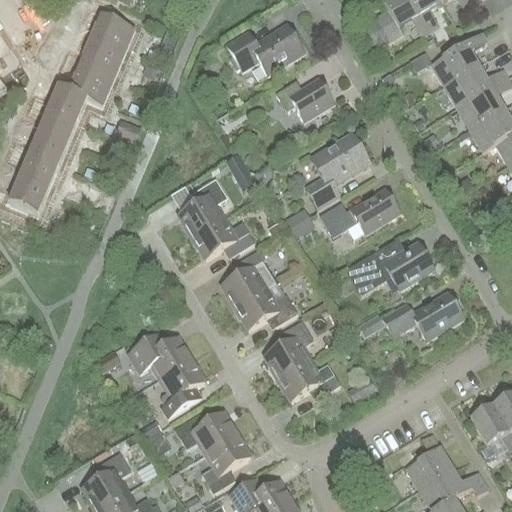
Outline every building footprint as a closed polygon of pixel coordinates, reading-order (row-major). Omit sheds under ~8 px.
[(430,36),(408,0),(378,0),(388,15),(364,29),(379,53),(403,39),(399,32),(412,25),(421,41),(430,36)] [(429,15),(442,7),(438,0),(408,0),(430,36),(439,31),(429,15)] [(438,0),(442,7),(453,0),(455,0),(465,16),(474,10),(467,0),(438,0)] [(90,44),(124,59),(135,32),(88,13),(84,22),(97,28),(90,44)] [(267,80),(304,58),(288,31),(256,50),(248,37),(227,51),(242,77),(259,67),(267,80)] [(444,91),(478,71),(471,58),(487,48),(482,39),(432,68),(431,69),(444,91)] [(66,64),(113,84),(124,59),(90,44),(83,60),(70,55),(66,64)] [(431,69),(432,68),(426,57),(410,66),(417,77),(431,69)] [(87,103),(87,104),(102,110),(113,84),(66,64),(62,73),(75,78),(69,94),(87,103)] [(457,113),(508,83),(503,74),(486,84),(478,71),(444,91),(457,113)] [(395,87),(390,78),(381,83),(390,98),(397,94),(393,88),(395,87)] [(470,135),(504,114),(497,101),(511,92),(511,89),(508,83),(457,113),(470,135)] [(303,127),(333,109),(320,86),(303,96),(296,86),(275,98),(287,117),(295,112),(303,127)] [(78,124),(87,103),(69,94),(59,90),(52,106),(36,99),(32,107),(77,126),(78,124)] [(67,149),(77,126),(32,107),(28,116),(45,123),(39,137),(67,149)] [(511,138),(511,126),(511,127),(504,114),(470,135),(483,157),(495,149),(511,138)] [(57,173),(67,149),(39,137),(32,152),(16,145),(12,154),(57,173)] [(508,171),(511,168),(511,138),(495,149),(508,171)] [(354,179),(370,170),(352,139),(310,164),(322,184),(306,193),(318,213),(339,200),(332,188),(352,176),(354,179)] [(119,157),(126,160),(131,150),(124,147),(119,157)] [(48,196),(57,173),(12,154),(9,162),(25,169),(19,184),(48,196)] [(243,196),(257,188),(239,160),(225,168),(243,196)] [(0,203),(38,219),(48,196),(19,184),(13,198),(0,192),(0,203)] [(192,242),(223,224),(215,211),(228,203),(216,185),(190,200),(196,210),(179,220),(192,242)] [(350,215),(350,216),(347,217),(342,208),(321,221),(333,242),(357,227),(366,242),(402,220),(386,193),(350,215)] [(290,233),(309,222),(303,213),(285,224),(290,233)] [(475,229),(483,241),(498,232),(491,220),(475,229)] [(309,222),(290,233),(296,242),(314,231),(309,222)] [(230,236),(223,224),(192,242),(206,265),(227,251),(233,261),(254,248),(243,228),(230,236)] [(388,250),(362,266),(349,274),(349,278),(361,299),(391,282),(399,296),(432,276),(424,263),(426,262),(418,249),(395,262),(388,250)] [(235,313),(266,295),(265,293),(275,287),(262,267),(265,265),(259,255),(238,268),(243,278),(222,291),(235,313)] [(266,295),(235,313),(249,335),(270,322),(276,332),(298,319),(286,301),(274,308),(266,295)] [(406,309),(383,323),(382,324),(393,343),(416,329),(427,346),(463,324),(447,298),(412,320),(406,309)] [(351,342),(379,322),(376,318),(348,337),(351,342)] [(278,384),(309,366),(301,353),(313,345),(302,326),(281,339),(286,349),(265,362),(278,384)] [(160,384),(191,365),(178,343),(170,348),(164,337),(128,359),(140,378),(152,370),(160,384)] [(121,368),(114,356),(97,367),(104,379),(121,368)] [(164,410),(161,412),(168,424),(189,411),(183,401),(205,387),(191,365),(160,384),(168,396),(161,400),(160,405),(164,410)] [(309,366),(278,384),(292,406),(313,393),(319,403),(340,390),(328,370),(316,377),(309,366)] [(376,393),(369,380),(347,395),(354,407),(376,393)] [(509,437),(511,435),(511,397),(492,409),(509,437)] [(511,442),(509,437),(492,409),(470,423),(487,451),(502,442),(511,457),(509,459),(511,462),(511,442)] [(198,446),(206,459),(237,440),(223,418),(202,431),(196,422),(174,435),(186,453),(198,446)] [(147,443),(162,434),(156,425),(141,433),(147,443)] [(162,434),(147,443),(152,452),(167,443),(162,434)] [(425,455),(430,452),(437,448),(432,439),(420,446),(425,455)] [(237,440),(206,459),(214,472),(201,479),(214,499),(235,486),(229,476),(250,463),(237,440)] [(495,457),(490,449),(487,451),(481,454),(486,462),(495,457)] [(454,474),(440,452),(406,473),(419,495),(454,474)] [(93,511),(103,511),(127,498),(119,484),(131,477),(120,459),(99,471),(104,481),(83,494),(93,511)] [(454,474),(419,495),(429,511),(439,511),(455,504),(472,493),(483,486),(478,477),(461,487),(454,474)] [(288,511),(293,509),(279,487),(262,497),(255,485),(230,501),(236,511),(288,511)] [(483,486),(472,493),(477,501),(488,494),(483,486)] [(127,498),(103,511),(157,511),(156,510),(153,511),(151,511),(147,504),(135,511),(127,498)] [(188,511),(198,511),(202,510),(197,502),(186,508),(188,511)]
